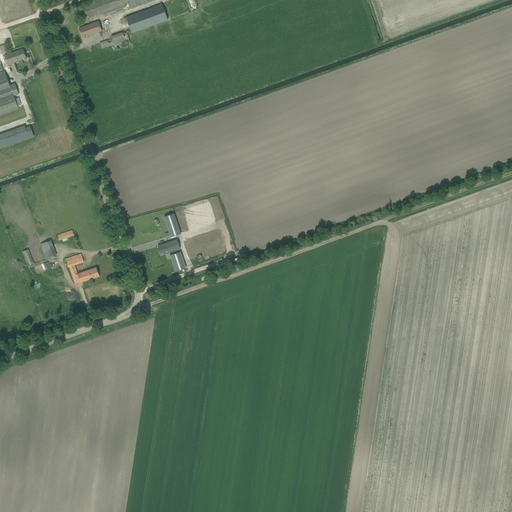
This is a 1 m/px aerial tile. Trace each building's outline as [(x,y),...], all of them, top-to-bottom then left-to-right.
[(99,0),(87,4),(83,6),(84,10),(87,19),(92,17),(112,10),(118,8),(125,5),(127,4),(128,4),(130,9),(132,8),(154,0),(99,0)] [(126,18),(123,19),(125,24),(128,23),(132,34),(168,21),(162,4),(126,18)] [(98,22),(84,27),(79,29),(83,38),(102,31),(98,22)] [(127,31),(111,36),(112,39),(100,42),(102,48),(129,41),(127,31)] [(23,49),(18,51),(4,56),(7,65),(22,60),(26,58),(23,49)] [(4,71),(0,72),(0,115),(18,109),(14,97),(19,95),(15,84),(10,85),(4,71)] [(25,126),(0,134),(0,149),(34,137),(30,126),(26,128),(25,126)] [(182,231),(217,222),(212,201),(207,202),(208,206),(178,214),(182,231)] [(175,214),(164,217),(169,233),(165,234),(166,238),(170,237),(170,238),(182,234),(181,232),(175,214)] [(187,255),(222,245),(218,230),(183,240),(187,255)] [(74,236),(72,231),(57,236),(59,242),(74,236)] [(177,240),(163,245),(158,246),(161,255),(166,254),(180,249),(177,240)] [(46,260),(57,256),(51,241),(40,244),(46,260)] [(34,264),(28,250),(22,252),(28,266),(34,264)] [(180,252),(170,256),(175,271),(176,272),(186,268),(185,267),(180,252)] [(96,268),(92,269),(78,274),(75,266),(84,262),(81,254),(65,259),(68,268),(69,268),(75,285),(95,278),(99,276),(96,268)] [(50,271),(56,269),(52,259),(42,264),(43,267),(47,265),(50,271)]
